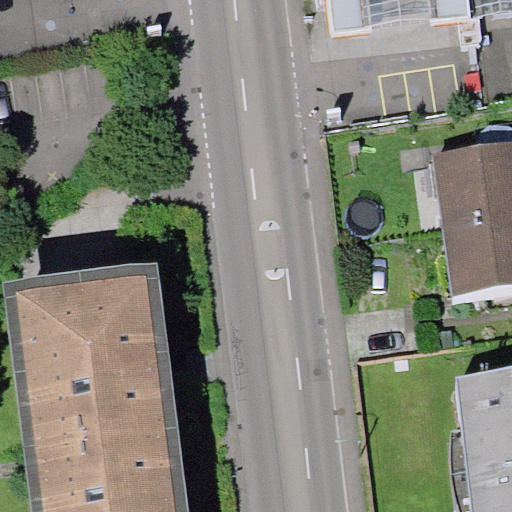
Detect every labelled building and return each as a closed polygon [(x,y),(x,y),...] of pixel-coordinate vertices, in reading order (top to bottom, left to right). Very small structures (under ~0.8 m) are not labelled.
[(329,0),(334,34),(471,16),(469,0),(329,0)] [(511,0),(469,0),(471,16),(511,10),(511,0)] [(511,142),(432,154),(443,229),(511,218),(511,142)] [(511,218),(443,229),(453,296),(511,286),(511,218)] [(145,275),(159,273),(158,262),(3,281),(4,292),(16,291),(145,275)] [(44,511),(16,291),(4,292),(31,511),(189,511),(159,273),(145,275),(157,372),(174,511),(44,511)] [(145,275),(16,291),(44,511),(174,511),(157,372),(145,275)] [(511,511),(511,369),(456,376),(471,511),(511,511)]
